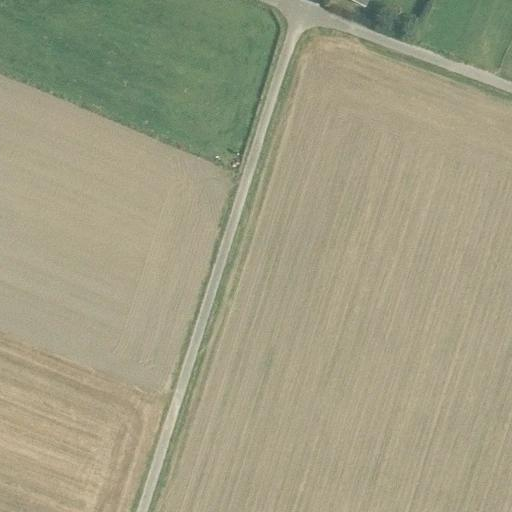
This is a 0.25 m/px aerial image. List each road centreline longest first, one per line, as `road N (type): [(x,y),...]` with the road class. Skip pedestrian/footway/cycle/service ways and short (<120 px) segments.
road 1 (track): [(301,11),(143,511)]
road 2 (track): [(511,93),(270,0)]
